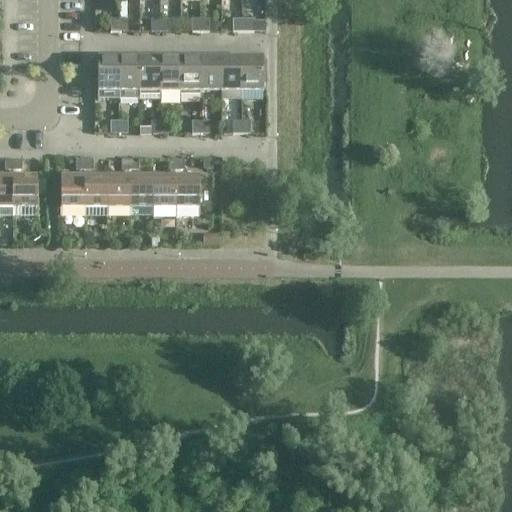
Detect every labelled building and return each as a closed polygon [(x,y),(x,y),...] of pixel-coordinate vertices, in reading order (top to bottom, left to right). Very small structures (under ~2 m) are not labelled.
[(119,34),(119,21),(110,21),(110,34),(119,34)] [(127,34),(127,21),(119,21),(119,34),(127,34)] [(159,34),(159,21),(151,21),(151,34),(159,34)] [(168,34),(168,21),(159,21),(159,34),(168,34)] [(200,34),(200,21),(191,21),(191,34),(200,34)] [(209,34),(209,21),(200,21),(200,34),(209,34)] [(241,34),(241,21),(232,21),(232,34),(241,34)] [(250,34),(250,21),(241,21),(241,34),(250,34)] [(118,94),(119,60),(97,60),(97,94),(118,94)] [(139,94),(139,60),(119,60),(118,94),(138,94),(139,94)] [(159,102),(159,60),(139,60),(139,94),(138,94),(138,101),(159,102)] [(179,102),(179,60),(159,60),(159,102),(179,102)] [(200,94),(200,60),(179,60),(179,102),(200,102),(200,94)] [(221,94),(221,60),(200,60),(200,94),(221,94)] [(241,94),(241,60),(221,60),(221,94),(221,102),(241,102),(241,94)] [(262,94),(262,60),(241,60),(241,94),(262,94)] [(118,136),(118,123),(110,123),(110,136),(118,136)] [(127,136),(127,123),(118,123),(118,136),(127,136)] [(159,136),(159,123),(151,123),(151,136),(159,136)] [(168,136),(168,123),(159,123),(159,136),(168,136)] [(200,136),(200,123),(191,123),(191,136),(200,136)] [(209,136),(209,123),(200,123),(200,136),(209,136)] [(241,136),(241,123),(232,123),(232,136),(241,136)] [(250,136),(250,123),(241,123),(241,136),(250,136)] [(13,173),(13,162),(4,162),(4,170),(7,173),(13,173)] [(21,170),(21,162),(13,162),(13,173),(18,173),(21,170)] [(84,173),(84,162),(75,162),(75,170),(78,173),(84,173)] [(92,170),(92,162),(84,162),(84,173),(89,173),(92,170)] [(129,173),(129,162),(121,162),(121,170),(124,173),(129,173)] [(138,170),(138,162),(129,162),(129,173),(135,173),(138,170)] [(175,173),(175,162),(166,162),(166,170),(170,173),(175,173)] [(184,170),(184,162),(175,162),(175,173),(180,173),(184,170)] [(0,218),(13,219),(13,179),(0,178),(0,218)] [(37,219),(37,179),(13,179),(13,219),(37,219)] [(84,219),(84,179),(60,179),(60,219),(84,219)] [(107,219),(107,179),(84,179),(84,219),(107,219)] [(129,219),(129,179),(107,179),(107,219),(129,219)] [(152,219),(152,179),(129,179),(129,219),(152,219)] [(175,219),(175,179),(152,179),(152,219),(175,219)] [(199,219),(199,179),(175,179),(175,219),(199,219)]
